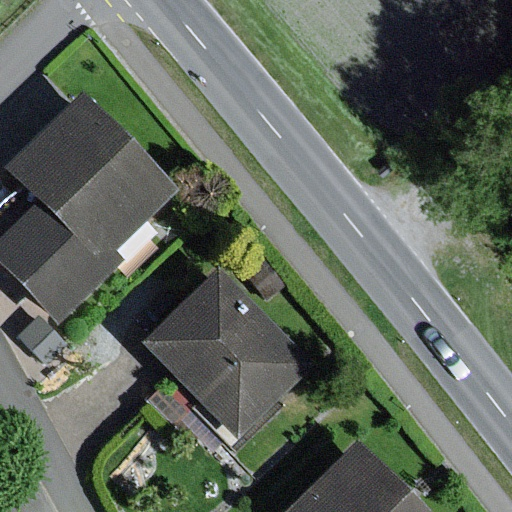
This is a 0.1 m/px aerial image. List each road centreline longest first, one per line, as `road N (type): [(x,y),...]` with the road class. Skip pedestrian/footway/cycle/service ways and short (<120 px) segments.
road 1 (primary): [(160,0),(511,430)]
road 2 (track): [(511,114),(360,236)]
